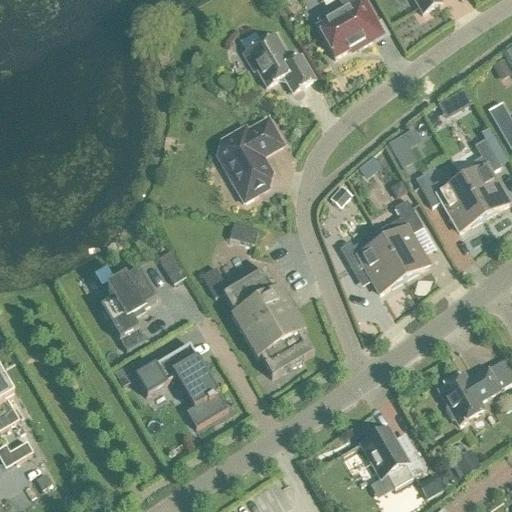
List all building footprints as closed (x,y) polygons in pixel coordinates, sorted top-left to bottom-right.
[(412,0),(414,4),(413,5),(422,21),(442,9),(436,0),(412,0)] [(356,53),(358,56),(373,47),(367,36),(378,30),(362,3),(341,14),(343,18),(331,25),(329,21),(325,20),(318,23),(317,28),(319,31),(316,33),(334,66),(356,53)] [(292,100),(315,86),(301,62),(288,69),(282,59),(285,58),(275,41),(243,60),(253,77),(256,76),(266,94),(280,86),(285,88),(292,100)] [(500,87),(511,81),(503,66),(492,72),(500,87)] [(464,96),(452,102),(461,117),(472,110),(464,96)] [(511,128),(502,110),(488,118),(509,154),(511,152),(511,128)] [(419,152),(434,144),(423,126),(409,134),(419,152)] [(268,194),(271,182),(261,164),(281,152),(267,127),(247,139),(245,136),(221,149),(218,161),(225,174),(225,177),(231,189),(235,190),(238,197),(238,200),(242,209),(246,210),(254,205),(255,201),(268,194)] [(474,178),(461,186),(484,226),(497,218),(508,211),(490,180),(501,174),(485,146),(474,152),(481,165),(474,170),(474,178)] [(366,186),(381,174),(372,164),(358,176),(366,186)] [(484,226),(461,186),(448,193),(440,187),(432,192),(426,180),(415,186),(431,214),(441,208),(459,239),(471,232),(471,233),(484,226)] [(396,205),(407,199),(401,187),(389,194),(396,205)] [(340,215),(351,203),(341,193),(329,206),(340,215)] [(394,240),(381,247),(404,287),(417,280),(417,279),(428,273),(411,242),(423,235),(407,207),(394,214),(401,226),(393,230),(394,240)] [(254,252),(258,236),(233,230),(229,245),(254,252)] [(404,287),(381,247),(368,255),(360,249),(353,253),(350,249),(339,255),(351,276),(362,270),(379,301),(391,294),(391,295),(404,287)] [(176,287),(186,282),(180,269),(169,274),(176,287)] [(201,283),(215,306),(229,297),(215,275),(201,283)] [(126,359),(145,347),(130,322),(156,307),(138,277),(106,296),(112,306),(100,314),(126,359)] [(271,385),(314,360),(302,340),(305,339),(279,295),(276,296),(265,277),(222,302),(234,321),(231,323),(257,367),(260,365),(271,385)] [(195,436),(228,417),(189,352),(154,373),(165,392),(175,386),(192,415),(186,419),(195,436)] [(140,383),(132,369),(115,379),(123,393),(140,383)] [(468,389),(464,382),(438,397),(447,413),(446,416),(451,426),(455,427),(458,432),(484,416),(480,409),(500,397),(488,376),(476,382),(475,385),(468,389)] [(498,383),(504,395),(511,390),(511,381),(509,376),(498,383)] [(8,407),(13,404),(0,380),(0,438),(19,427),(8,407)] [(403,462),(388,436),(360,452),(378,483),(385,479),(393,493),(411,482),(424,474),(414,456),(403,462)] [(32,460),(26,450),(9,460),(15,470),(32,460)] [(464,483),(480,474),(470,456),(453,466),(464,483)] [(41,497),(51,491),(46,481),(36,487),(41,497)] [(426,506),(444,496),(435,481),(418,491),(426,506)]
